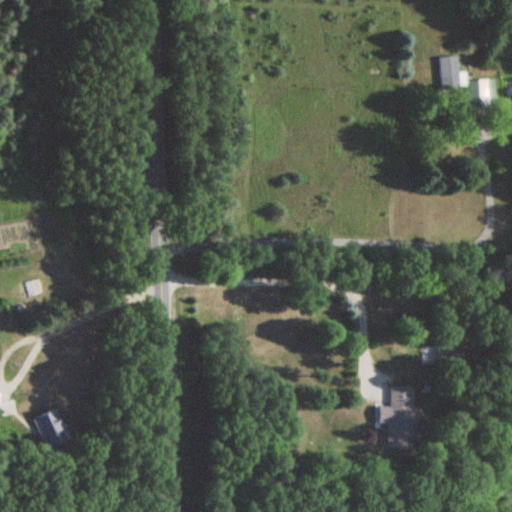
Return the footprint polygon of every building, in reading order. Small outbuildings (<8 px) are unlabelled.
[(459,57),(439,57),(439,91),(459,91),(459,57)] [(469,103),(487,103),(487,81),(469,81),(469,103)] [(14,287),(18,301),(32,296),(27,282),(14,287)] [(383,449),(410,450),(410,387),(384,387),(383,449)] [(29,419),(43,450),(65,440),(50,410),(29,419)]
